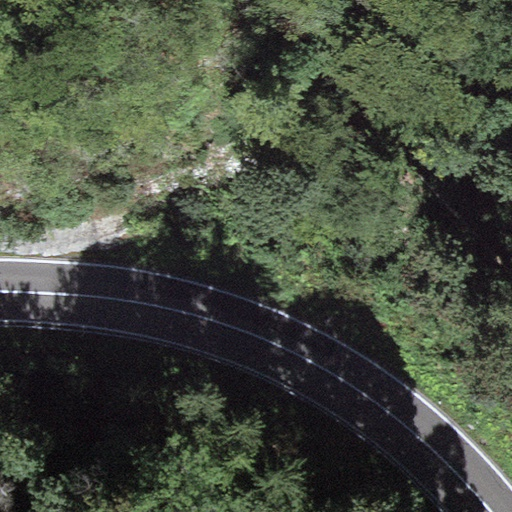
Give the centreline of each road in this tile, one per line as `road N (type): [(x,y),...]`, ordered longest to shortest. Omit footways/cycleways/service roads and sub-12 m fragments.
road 1 (primary): [(490,511),(399,420),(311,361),(256,336),(141,303),(0,291)]
road 2 (primary): [(141,0),(132,98),(92,249),(62,333),(0,448)]
